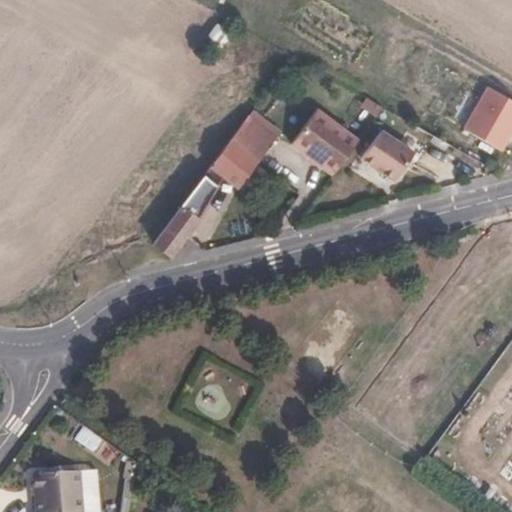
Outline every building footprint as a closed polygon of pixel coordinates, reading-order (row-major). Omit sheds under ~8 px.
[(511,127),(511,102),(484,86),(460,127),(499,150),(511,127)] [(357,142),(315,112),(290,147),(294,150),(332,177),(357,142)] [(249,117),(229,143),(256,164),(276,137),(249,117)] [(360,163),(380,176),(400,148),(379,134),(360,163)] [(236,189),(256,164),(229,143),(211,167),(216,171),(236,189)] [(400,148),(380,176),(394,185),(412,157),(400,148)] [(216,171),(211,167),(195,188),(199,192),(216,171)] [(199,222),(182,210),(154,245),(172,257),(199,222)] [(40,511),(72,511),(73,511),(85,510),(82,472),(38,475),(40,511)]
